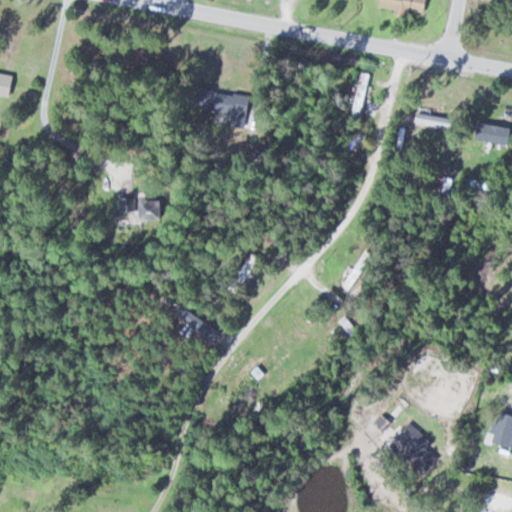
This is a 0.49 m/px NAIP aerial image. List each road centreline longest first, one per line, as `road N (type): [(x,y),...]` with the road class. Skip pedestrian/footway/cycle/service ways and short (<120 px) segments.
road 1 (residential): [(399,50),(384,145),(364,186),(210,375),(149,511)]
road 2 (residential): [(128,0),(511,69)]
